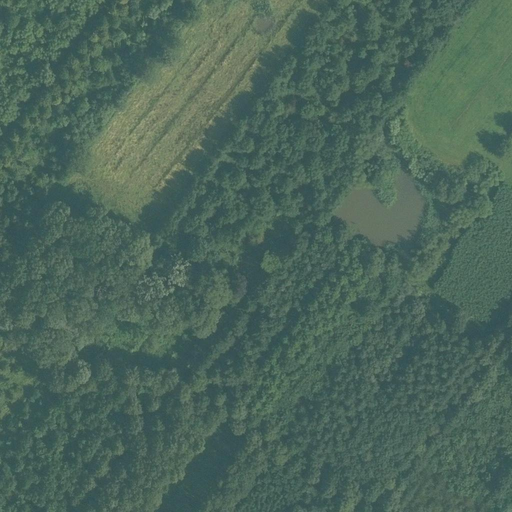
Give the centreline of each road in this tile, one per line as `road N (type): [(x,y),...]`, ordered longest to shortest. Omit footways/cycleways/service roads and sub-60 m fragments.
road 1 (track): [(371,500),(190,380),(58,363),(0,324)]
road 2 (track): [(371,500),(511,323)]
road 3 (track): [(0,156),(120,0)]
